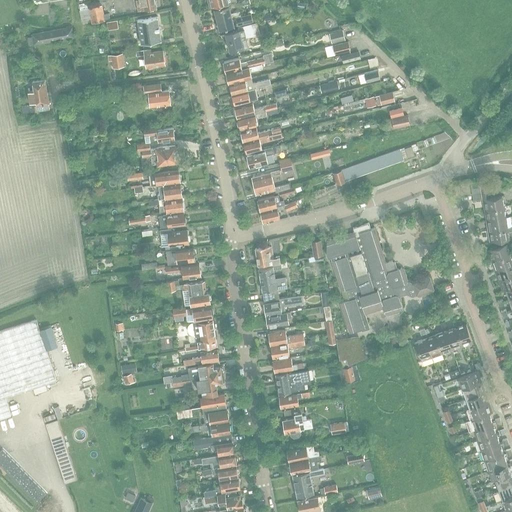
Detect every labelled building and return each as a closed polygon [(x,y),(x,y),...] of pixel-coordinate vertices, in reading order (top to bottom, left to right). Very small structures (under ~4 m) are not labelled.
[(135,0),(138,11),(156,7),(154,0),(135,0)] [(235,26),(233,18),(235,18),(237,25),(253,21),(250,13),(241,16),(240,11),(231,13),(229,5),(214,9),(219,30),(235,26)] [(92,23),(104,20),(101,6),(89,8),(92,23)] [(157,17),(137,20),(141,44),(161,41),(157,17)] [(247,37),(260,34),(257,21),(238,27),(239,30),(225,33),(228,40),(231,51),(249,47),(247,37)] [(65,28),(32,34),(34,44),(74,37),(72,26),(65,27),(65,28)] [(342,30),(329,33),(331,43),(345,40),(342,30)] [(269,48),(285,44),(283,37),(268,41),(269,48)] [(348,41),(332,45),(335,55),(350,51),(348,41)] [(154,65),(165,64),(162,51),(151,52),(150,49),(136,51),(137,56),(145,55),(147,66),(148,66),(148,68),(154,67),(154,65)] [(359,51),(342,55),(343,63),(361,59),(359,51)] [(224,61),(227,72),(243,68),(249,67),(254,66),(262,64),(274,61),(272,52),(263,55),(263,57),(241,63),(240,57),(224,61)] [(113,68),(116,68),(124,67),(122,53),(111,55),(113,68)] [(243,68),(227,72),(229,83),(252,78),(251,71),(263,68),(262,64),(254,66),(249,67),(243,68)] [(377,70),(364,73),(367,83),(380,80),(377,70)] [(252,78),(229,83),(232,94),(249,90),(271,84),(269,79),(253,83),(252,78)] [(32,82),(34,91),(29,92),(31,103),(34,103),(34,105),(35,105),(36,111),(50,108),(45,79),(32,82)] [(161,83),(156,84),(144,85),(145,93),(149,92),(150,106),(157,105),(157,108),(160,111),(165,110),(167,108),(167,104),(170,103),(170,102),(173,100),(172,96),(169,95),(169,90),(162,91),(161,83)] [(249,90),(232,94),(235,105),(258,99),(257,94),(250,96),(249,90)] [(383,108),(396,104),(392,92),(375,96),(377,105),(382,104),(383,108)] [(235,106),(238,117),(266,110),(266,111),(278,108),(276,103),(254,108),(253,102),(235,106)] [(22,113),(32,111),(31,104),(27,105),(27,104),(21,105),(22,113)] [(402,107),(389,110),(391,117),(403,114),(402,107)] [(266,110),(238,117),(241,128),(258,124),(257,118),(279,113),(278,108),(266,111),(266,110)] [(407,115),(392,118),(394,128),(410,124),(408,114),(407,114),(407,115)] [(241,130),(244,142),(272,135),(273,135),(282,133),(280,127),(258,132),(257,126),(241,130)] [(158,127),(146,129),(144,129),(145,143),(175,139),(173,128),(158,130),(158,127)] [(272,135),(244,142),(247,153),(280,145),(262,149),(261,143),(283,137),(282,133),(273,135),(272,135)] [(149,143),(136,144),(137,151),(150,150),(149,143)] [(151,148),(151,150),(142,151),(143,158),(151,157),(151,155),(153,155),(154,163),(159,163),(159,164),(178,161),(177,159),(179,157),(178,155),(177,153),(176,145),(157,148),(151,148)] [(280,145),(247,153),(250,167),(268,163),(266,154),(282,151),(280,145)] [(400,148),(395,150),(399,161),(404,159),(400,148)] [(395,150),(389,152),(393,163),(399,161),(395,150)] [(389,152),(384,154),(388,165),(393,163),(389,152)] [(384,154),(379,156),(383,167),(388,165),(384,154)] [(379,156),(373,158),(377,169),(383,167),(379,156)] [(289,183),(274,187),(272,176),(281,174),(280,172),(293,169),(290,158),(279,160),(281,169),(252,176),(257,194),(275,189),(276,192),(277,192),(290,188),(289,183)] [(373,158),(368,159),(372,171),(377,169),(373,158)] [(368,159),(363,161),(367,172),(372,171),(368,159)] [(363,161),(357,163),(361,174),(367,172),(363,161)] [(357,163),(352,165),(356,176),(361,174),(357,163)] [(352,165),(347,167),(351,178),(356,176),(352,165)] [(351,178),(347,167),(341,169),(345,180),(351,178)] [(337,183),(345,181),(341,169),(333,172),(337,183)] [(179,170),(161,172),(150,173),(151,186),(180,182),(179,170)] [(142,172),(127,174),(128,181),(143,179),(142,172)] [(470,182),(471,189),(487,186),(486,180),(470,182)] [(148,200),(148,201),(165,199),(165,198),(182,196),(180,184),(158,187),(159,194),(158,194),(158,198),(148,200)] [(487,186),(471,189),(472,195),(488,192),(487,186)] [(290,188),(277,192),(278,196),(295,191),(294,187),(290,188)] [(488,192),(472,195),(473,200),(482,199),(484,210),(504,207),(502,195),(489,198),(488,192)] [(259,200),(261,211),(281,206),(281,205),(281,204),(277,205),(275,196),(259,200)] [(165,199),(148,201),(149,205),(159,204),(159,205),(160,213),(184,210),(184,209),(186,207),(185,203),(183,201),(182,197),(165,199)] [(281,206),(261,211),(264,223),(280,219),(278,209),(286,208),(287,211),(298,206),(295,200),(289,203),(281,205),(281,206)] [(504,207),(484,210),(486,221),(506,217),(504,207)] [(184,212),(166,214),(158,215),(160,227),(185,224),(184,212)] [(506,217),(486,221),(488,231),(508,228),(506,217)] [(327,241),(326,253),(328,258),(330,257),(340,290),(332,293),(334,305),(340,303),(350,333),(361,329),(369,326),(365,313),(383,308),(385,313),(387,314),(401,310),(402,307),(399,296),(399,292),(407,290),(408,293),(412,295),(416,294),(419,296),(423,294),(432,291),(434,288),(430,277),(427,276),(414,280),(413,283),(407,280),(404,269),(401,268),(397,269),(395,262),(392,260),(386,262),(374,227),(370,229),(368,223),(353,228),(354,232),(327,241)] [(511,227),(508,228),(488,231),(490,242),(510,239),(508,231),(511,230),(511,227)] [(162,246),(165,246),(166,251),(175,250),(176,249),(176,244),(189,243),(187,229),(174,231),(173,228),(160,230),(162,246)] [(255,248),(258,265),(280,261),(279,256),(273,257),(273,255),(275,254),(278,251),(280,248),(278,238),(269,240),(270,245),(255,248)] [(314,256),(323,255),(320,239),(311,241),(314,256)] [(487,250),(491,260),(510,253),(506,243),(487,250)] [(176,249),(175,250),(166,251),(168,264),(195,260),(193,247),(179,249),(176,249)] [(511,252),(510,253),(491,260),(495,270),(511,264),(511,258),(511,257),(511,256),(511,252)] [(280,261),(258,265),(267,264),(268,267),(258,269),(262,291),(264,301),(279,298),(278,288),(287,287),(285,277),(275,278),(273,269),(281,268),(280,262),(280,261)] [(183,278),(201,275),(199,264),(171,267),(171,266),(166,267),(167,273),(182,271),(183,278)] [(511,264),(495,270),(498,281),(511,275),(511,264)] [(511,275),(498,281),(502,291),(505,290),(506,289),(511,287),(511,275)] [(167,281),(168,291),(176,289),(175,284),(179,284),(179,279),(167,281)] [(184,284),(185,290),(182,291),(184,305),(191,304),(192,304),(210,301),(209,291),(206,292),(205,280),(188,283),(184,284)] [(264,303),(266,316),(285,313),(285,312),(284,306),(299,303),(301,300),(300,295),(279,298),(280,300),(264,303)] [(192,305),(177,308),(173,308),(174,317),(186,315),(187,321),(212,317),(211,305),(192,307),(192,305)] [(325,320),(325,322),(332,321),(330,305),(320,307),(321,312),(325,312),(326,320),(325,320)] [(285,313),(266,316),(268,327),(288,324),(287,318),(291,317),(290,312),(285,312),(285,313)] [(196,335),(198,345),(185,347),(186,350),(199,348),(216,346),(215,339),(216,339),(213,319),(193,322),(191,323),(189,324),(188,326),(188,328),(188,331),(189,332),(191,334),(193,335),(195,335),(196,335)] [(0,418),(11,416),(5,397),(57,382),(39,320),(0,331),(0,418)] [(332,321),(325,322),(327,336),(335,335),(332,321)] [(466,324),(456,327),(462,346),(473,342),(466,324)] [(456,327),(446,331),(452,350),(462,346),(456,327)] [(269,332),(271,345),(304,340),(303,333),(286,335),(285,329),(269,332)] [(446,331),(435,334),(442,353),(452,350),(446,331)] [(435,334),(425,338),(432,357),(442,353),(435,334)] [(335,335),(327,336),(329,344),(336,343),(335,335)] [(351,339),(336,341),(341,367),(365,358),(360,344),(361,344),(359,340),(355,338),(351,338),(351,339)] [(432,357),(425,338),(415,342),(422,361),(432,357)] [(304,340),(271,345),(273,357),(289,355),(288,347),(305,344),(304,340)] [(184,365),(198,363),(219,360),(217,348),(201,351),(201,356),(183,359),(184,365)] [(303,362),(292,364),(291,357),(273,360),(275,372),(293,369),(304,367),(303,362)] [(181,375),(172,377),(173,382),(191,379),(190,378),(198,377),(198,378),(200,378),(221,374),(220,367),(214,367),(213,363),(203,364),(198,365),(199,372),(195,373),(195,371),(188,372),(180,373),(181,375)] [(348,383),(354,381),(351,368),(345,369),(348,383)] [(449,372),(452,378),(461,374),(459,368),(449,372)] [(312,369),(292,372),(276,374),(279,394),(295,391),(310,389),(309,382),(314,381),(312,369)] [(459,378),(462,388),(481,381),(478,371),(459,378)] [(198,378),(197,378),(199,391),(202,390),(203,396),(206,396),(218,394),(216,383),(223,382),(221,374),(200,378),(198,378)] [(481,381),(462,388),(466,399),(485,392),(481,381)] [(434,387),(438,397),(443,395),(439,385),(434,387)] [(302,397),(312,395),(311,391),(279,396),(281,408),(298,405),(297,397),(302,396),(302,397)] [(485,392),(466,399),(470,409),(489,402),(485,392)] [(203,396),(201,397),(202,407),(208,406),(226,403),(224,393),(218,394),(206,396),(203,396)] [(489,402),(470,409),(466,410),(470,420),(473,418),(473,419),(489,413),(492,412),(489,402)] [(202,407),(203,413),(204,418),(205,424),(210,423),(229,420),(228,415),(226,403),(208,406),(202,407)] [(191,408),(177,410),(178,418),(193,416),(191,408)] [(285,432),(290,431),(291,435),(294,437),(299,436),(301,433),(300,429),(304,428),(302,421),(306,420),(305,415),(302,416),(302,412),(294,413),(294,417),(293,417),(293,418),(283,420),(285,432)] [(473,418),(470,420),(474,430),(493,423),(489,413),(473,419),(473,418)] [(45,423),(47,429),(60,425),(58,419),(45,423)] [(205,424),(200,425),(188,427),(189,432),(201,430),(211,429),(212,435),(231,432),(229,420),(210,423),(205,424)] [(332,433),(346,431),(344,421),(330,424),(332,433)] [(493,423),(474,430),(477,440),(496,433),(493,423)] [(62,431),(60,425),(47,429),(49,435),(62,431)] [(64,437),(62,431),(49,435),(51,441),(64,437)] [(496,433),(477,440),(481,451),(500,444),(496,433)] [(217,449),(218,455),(234,453),(231,434),(193,440),(194,449),(209,446),(209,445),(212,444),(213,449),(217,449)] [(65,443),(64,437),(51,441),(53,447),(65,443)] [(67,449),(65,443),(53,447),(55,453),(67,449)] [(287,449),(290,461),(308,457),(319,455),(319,450),(314,450),(313,444),(287,449)] [(500,444),(481,451),(484,461),(504,454),(500,444)] [(69,455),(67,449),(55,453),(57,459),(69,455)] [(362,452),(351,454),(352,462),(364,460),(362,452)] [(0,464),(2,467),(11,458),(7,453),(0,459),(0,464)] [(218,455),(201,458),(202,464),(212,462),(213,468),(203,470),(211,469),(237,465),(235,459),(237,457),(236,455),(234,454),(234,453),(218,455)] [(504,454),(484,461),(488,471),(507,464),(504,454)] [(71,461),(69,455),(57,459),(59,465),(71,461)] [(308,457),(290,461),(292,472),(311,469),(309,461),(320,459),(319,455),(308,457)] [(6,471),(15,462),(11,458),(2,467),(6,471)] [(73,467),(71,461),(59,465),(61,471),(73,467)] [(11,476),(20,467),(15,462),(6,471),(11,476)] [(507,464),(488,471),(492,481),(495,480),(495,479),(511,474),(511,473),(511,472),(511,473),(507,464)] [(211,469),(203,470),(204,474),(212,473),(212,474),(218,473),(219,480),(239,477),(237,465),(211,469)] [(15,480),(24,471),(20,467),(11,476),(15,480)] [(75,473),(73,467),(61,471),(63,476),(75,473)] [(324,468),(318,469),(293,474),(297,497),(314,493),(311,475),(325,473),(324,468)] [(19,484),(28,475),(24,471),(15,480),(19,484)] [(77,479),(75,473),(63,476),(65,483),(77,479)] [(495,480),(498,490),(511,484),(511,473),(511,474),(495,479),(495,480)] [(24,489),(33,480),(28,475),(19,484),(24,489)] [(205,491),(206,496),(236,491),(216,494),(216,492),(241,488),(240,482),(240,481),(240,478),(239,477),(219,480),(220,486),(214,487),(215,489),(205,491)] [(28,493),(37,484),(33,480),(24,489),(28,493)] [(32,498),(42,489),(37,484),(28,493),(32,498)] [(336,484),(324,486),(325,493),(337,491),(336,484)] [(511,484),(498,490),(502,500),(511,496),(511,484)] [(379,488),(368,490),(369,498),(381,495),(379,488)] [(46,493),(42,489),(32,498),(37,502),(46,493)] [(474,492),(477,498),(483,495),(481,489),(474,492)] [(236,491),(206,496),(213,495),(215,501),(219,501),(220,510),(228,509),(228,508),(244,506),(242,497),(241,498),(240,494),(237,494),(236,491)] [(135,496),(128,492),(125,499),(133,502),(135,496)] [(317,511),(321,511),(318,495),(298,499),(300,511),(301,511),(303,511),(317,511)] [(511,496),(502,500),(506,510),(511,508),(511,496)] [(134,511),(147,511),(152,503),(141,498),(134,511)]
